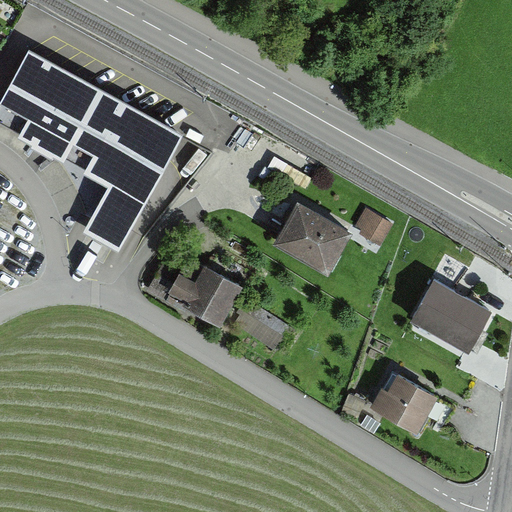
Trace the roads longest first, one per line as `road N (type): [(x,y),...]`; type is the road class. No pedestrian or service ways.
road 1 (residential): [(490,511),(447,496),(63,274)]
road 2 (primary): [(511,220),(101,0)]
